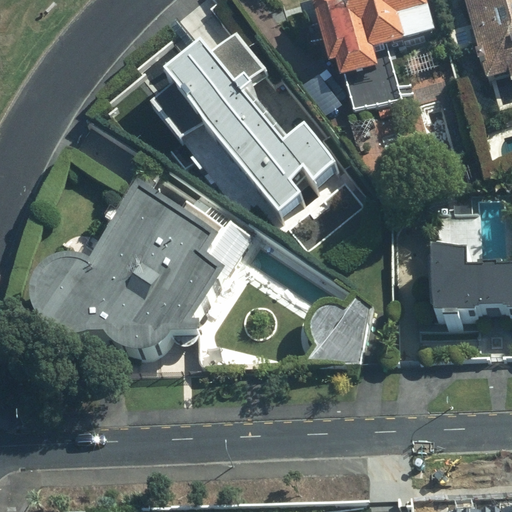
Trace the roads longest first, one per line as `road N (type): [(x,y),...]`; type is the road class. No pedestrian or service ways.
road 1 (residential): [(511,429),(0,450)]
road 2 (residential): [(127,0),(53,91),(0,198)]
